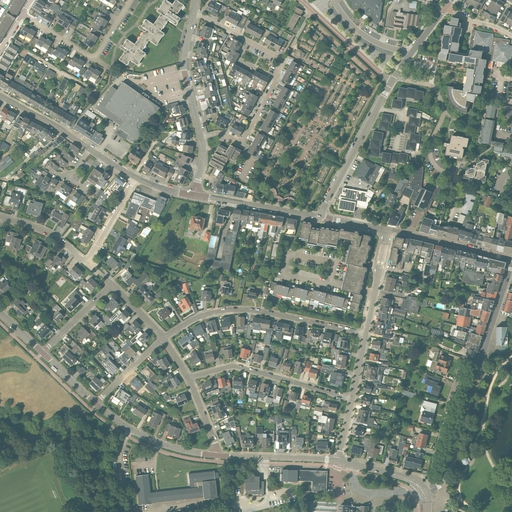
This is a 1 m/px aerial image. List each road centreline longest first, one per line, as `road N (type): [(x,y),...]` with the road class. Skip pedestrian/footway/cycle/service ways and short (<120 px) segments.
road 1 (residential): [(202,138),(223,133),(242,143),(282,60),(194,14)]
road 2 (residential): [(447,466),(511,261)]
road 3 (residential): [(164,338),(229,310),(366,333)]
road 4 (residential): [(511,259),(320,217)]
road 5 (residential): [(353,399),(237,366),(188,377)]
road 6 (residential): [(320,217),(391,82)]
road 7 (residential): [(320,217),(194,195)]
road 8 (tertiary): [(202,138),(184,65),(194,14)]
road 9 (tertiary): [(338,461),(216,455)]
road 10 (residential): [(391,82),(301,0)]
